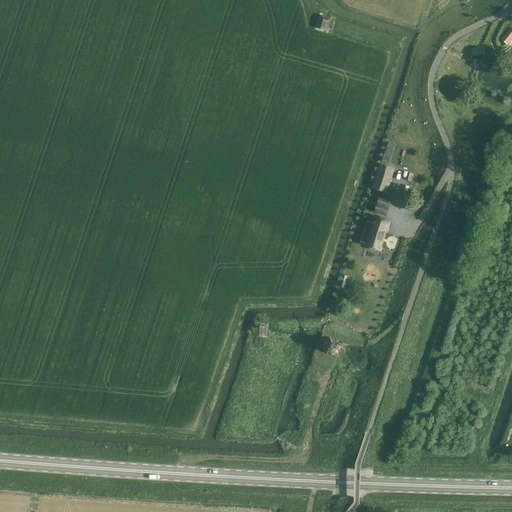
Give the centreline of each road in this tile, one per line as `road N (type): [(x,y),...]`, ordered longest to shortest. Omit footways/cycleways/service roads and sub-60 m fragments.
road 1 (secondary): [(511,488),(0,460)]
road 2 (unclassified): [(399,339),(450,192),(449,145),(430,84),(439,54),(511,6)]
